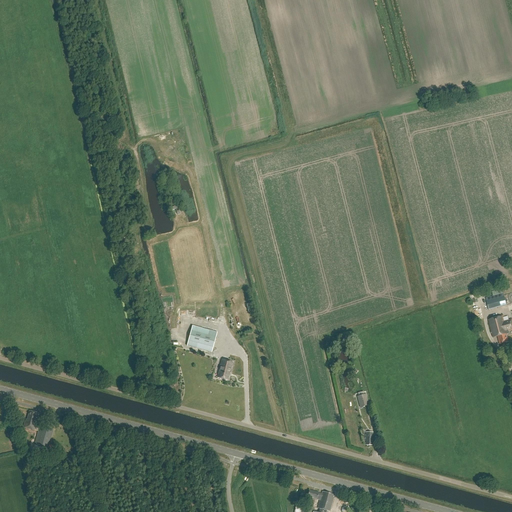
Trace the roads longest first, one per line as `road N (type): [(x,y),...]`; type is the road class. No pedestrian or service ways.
road 1 (unclassified): [(511,497),(0,357)]
road 2 (tertiary): [(234,452),(0,388)]
road 3 (tertiary): [(451,511),(234,452)]
